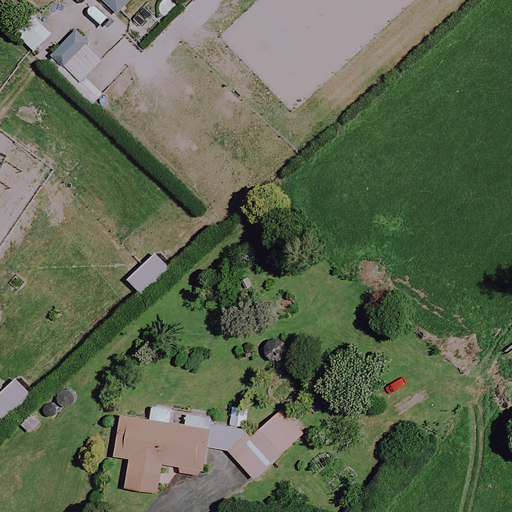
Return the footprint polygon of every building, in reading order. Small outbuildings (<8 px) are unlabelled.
[(105,0),(122,16),(136,0),(105,0)] [(107,61),(79,33),(58,55),(86,83),(107,61)] [(106,94),(92,81),(81,91),(96,105),(106,94)] [(0,210),(22,175),(0,161),(0,210)] [(173,269),(159,255),(133,279),(147,294),(173,269)] [(291,346),(274,339),(267,357),(284,364),(291,346)] [(408,376),(376,415),(393,428),(424,389),(408,376)] [(36,394),(25,383),(0,404),(0,411),(7,420),(36,394)] [(176,410),(156,407),(154,420),(124,416),(119,457),(133,459),(129,489),(163,493),(166,470),(206,475),(212,430),(174,425),(176,410)] [(307,435),(284,410),(255,437),(251,433),(232,451),(258,479),(307,435)]
